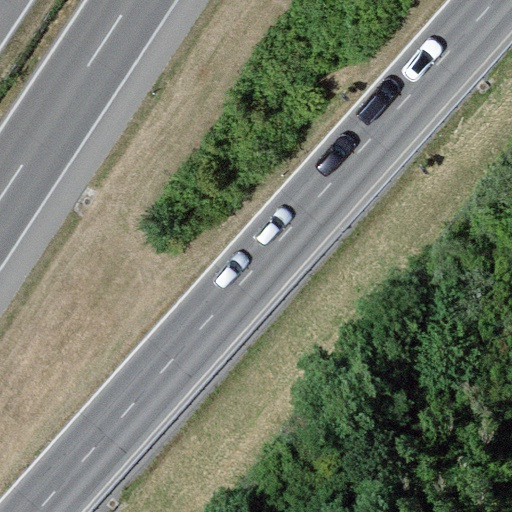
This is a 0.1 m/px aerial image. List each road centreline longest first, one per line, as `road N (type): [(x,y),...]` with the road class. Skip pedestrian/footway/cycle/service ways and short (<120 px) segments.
road 1 (motorway): [(38,511),(495,0)]
road 2 (motorway): [(0,201),(132,0)]
